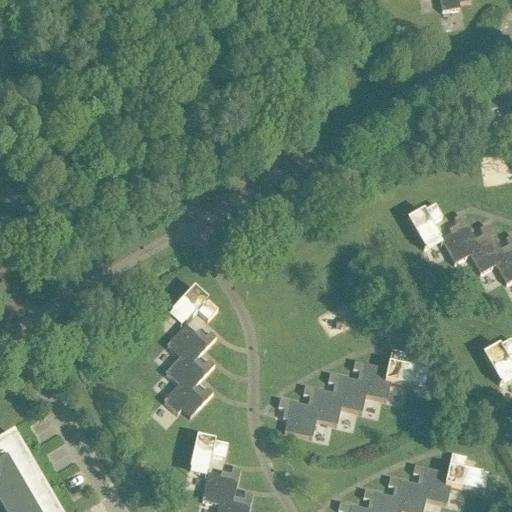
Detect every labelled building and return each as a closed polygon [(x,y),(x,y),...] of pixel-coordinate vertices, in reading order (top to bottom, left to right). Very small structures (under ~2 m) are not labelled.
[(437,0),(440,19),(459,15),(458,10),(470,8),(468,0),(437,0)] [(434,211),(406,227),(423,256),(439,247),(439,246),(429,230),(441,224),(434,211)] [(458,235),(439,246),(439,247),(453,271),(468,262),(465,256),(476,250),(460,221),(453,225),(458,235)] [(484,245),(476,250),(465,256),(468,262),(479,281),(494,272),(491,266),(502,260),(486,231),(479,235),(484,245)] [(510,255),(502,260),(491,266),(494,272),(505,291),(511,287),(511,241),(505,245),(510,255)] [(184,332),(185,331),(197,317),(207,326),(216,316),(193,294),(170,319),(184,332)] [(165,352),(178,364),(183,359),(193,368),(215,344),(209,338),(201,347),(185,331),(184,332),(165,352)] [(511,350),(509,346),(482,362),(498,391),(511,382),(511,376),(505,365),(511,360),(511,350)] [(405,360),(390,357),(386,376),(387,376),(384,388),(390,389),(416,395),(420,377),(402,373),(405,360)] [(164,380),(177,392),(182,387),(191,396),(213,372),(207,366),(200,374),(193,368),(183,359),(178,364),(164,380)] [(353,369),(352,377),(363,379),(361,388),(358,401),(365,403),(386,407),(390,389),(384,388),(387,376),(365,371),(353,369)] [(365,403),(358,401),(361,388),(329,381),(327,389),(338,392),(336,401),(333,414),(340,415),(361,420),(365,403)] [(182,387),(177,392),(162,408),(176,421),(180,416),(189,425),(212,399),(206,394),(198,402),(191,396),(182,387)] [(304,394),(302,402),(313,404),(311,413),(308,426),(315,428),(336,432),(340,415),(333,414),(336,401),(304,394)] [(290,409),(279,406),(277,414),(288,416),(283,439),(311,445),(315,428),(308,426),(311,413),(290,409)] [(54,511),(12,441),(0,448),(0,511),(54,511)] [(226,451),(196,444),(188,476),(207,481),(207,480),(211,462),(223,465),(226,451)] [(446,480),(447,480),(444,492),(450,493),(476,499),(480,481),(462,477),(465,464),(451,461),(446,480)] [(414,472),(412,481),(423,483),(421,492),(418,505),(425,507),(446,511),(450,493),(444,492),(447,480),(446,480),(425,475),(414,472)] [(201,508),(218,511),(219,505),(232,508),(239,476),(231,474),(229,485),(207,480),(207,481),(201,508)] [(389,485),(387,493),(398,496),(396,504),(394,511),(423,511),(425,507),(418,505),(421,492),(400,487),(389,485)] [(364,497),(362,505),(373,508),(372,511),(394,511),(396,504),(364,497)] [(217,511),(249,511),(252,501),(244,499),(241,510),(232,508),(219,505),(218,511),(217,511)]
